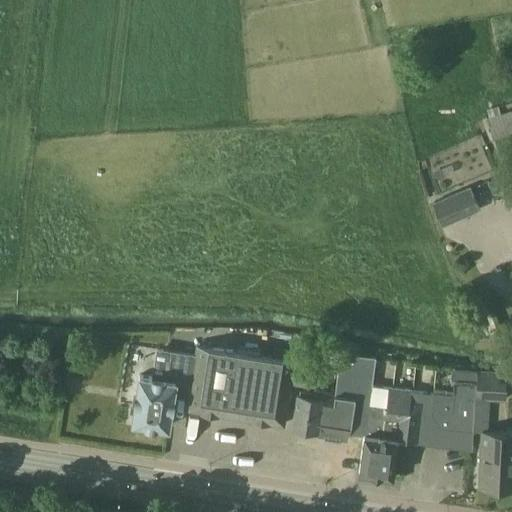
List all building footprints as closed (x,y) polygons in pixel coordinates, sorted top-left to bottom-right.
[(511,110),(486,118),(493,140),(511,134),(511,110)] [(455,172),(451,163),(433,171),(438,180),(455,172)] [(468,187),(432,203),(441,225),(478,209),(468,187)] [(198,344),(196,354),(192,378),(187,409),(201,411),(201,412),(219,415),(219,414),(240,417),(250,352),(198,344)] [(192,378),(196,354),(168,349),(163,377),(140,374),(132,420),(168,426),(176,375),(192,378)] [(250,352),(240,417),(252,419),(252,420),(269,423),(270,422),(284,424),(290,382),(294,359),(250,352)] [(371,383),(372,383),(376,357),(341,352),(335,393),(313,390),(313,395),(298,393),(293,426),(317,430),(317,429),(349,434),(349,433),(364,435),(371,383)] [(290,382),(314,386),(318,363),(294,359),(290,382)] [(433,393),(427,443),(449,445),(450,427),(471,430),(473,399),(474,371),(455,369),(454,391),(447,391),(446,418),(434,417),(431,413),(434,393),(433,393)] [(490,371),(476,371),(475,398),(503,399),(504,381),(496,380),(496,373),(490,371)] [(364,435),(359,472),(393,476),(397,439),(427,443),(433,393),(411,390),(412,388),(388,385),(385,405),(369,403),(372,383),(371,383),(364,435)] [(511,431),(481,430),(478,487),(511,488),(511,431)]
